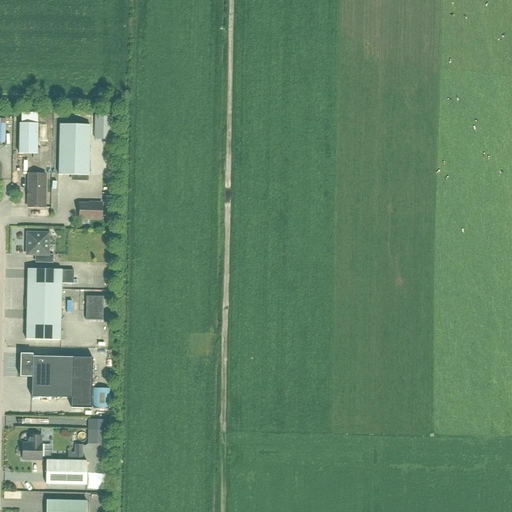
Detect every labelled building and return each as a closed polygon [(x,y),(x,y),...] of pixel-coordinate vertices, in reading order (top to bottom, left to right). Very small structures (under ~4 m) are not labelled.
[(37,124),(19,124),(18,154),(33,154),(33,160),(40,160),(40,149),(37,149),(37,124)] [(89,125),(59,125),(58,175),(75,176),(75,180),(87,180),(87,176),(88,176),(89,125)] [(45,175),(28,174),(27,207),(44,208),(45,175)] [(101,203),(94,203),(93,204),(79,204),(78,219),(101,220),(101,203)] [(48,234),(27,233),(26,255),(36,255),(36,263),(53,263),(53,255),(48,255),(48,234)] [(61,270),(27,269),(25,340),(60,341),(61,270)] [(113,347),(112,370),(121,370),(121,348),(113,347)] [(109,351),(85,350),(85,358),(90,358),(90,368),(108,368),(109,351)] [(72,358),(32,357),(31,397),(71,398),(72,358)] [(111,403),(90,402),(90,418),(110,419),(111,403)] [(41,436),(29,436),(28,444),(22,444),(22,460),(41,460),(41,444),(40,444),(41,436)] [(86,461),(46,460),(45,484),(85,485),(86,461)] [(85,511),(86,501),(46,500),(45,511),(85,511)]
